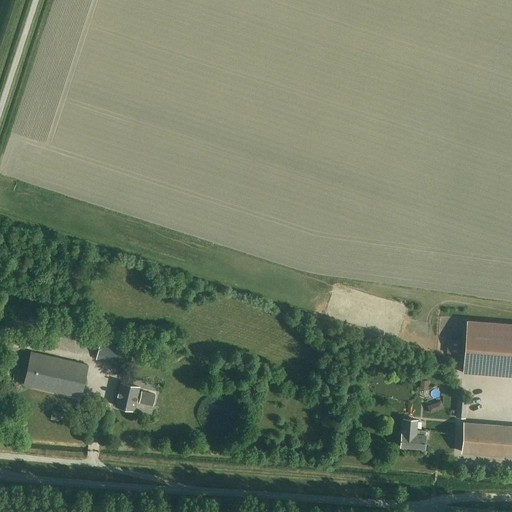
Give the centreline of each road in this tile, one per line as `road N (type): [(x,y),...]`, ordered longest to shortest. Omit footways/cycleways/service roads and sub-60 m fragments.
road 1 (unclassified): [(420,508),(193,491)]
road 2 (unclassified): [(0,455),(92,463),(193,491)]
road 3 (unclassified): [(193,491),(9,476)]
